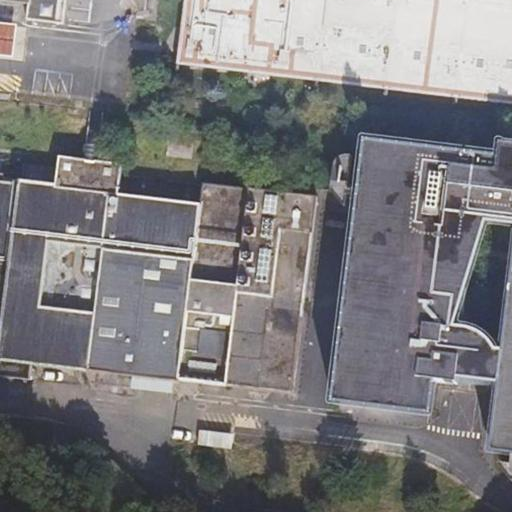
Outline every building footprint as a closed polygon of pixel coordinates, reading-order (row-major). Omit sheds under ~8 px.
[(0,0),(0,2),(26,5),(26,22),(63,26),(66,0),(0,0)] [(511,0),(188,0),(181,65),(511,103),(511,0)] [(16,26),(0,24),(0,56),(13,58),(16,26)] [(192,144),(167,141),(166,158),(192,160),(192,144)] [(511,235),(511,145),(499,144),(497,156),(364,141),(332,404),(431,416),(428,447),(505,456),(511,395),(511,360),(494,344),(468,340),(499,234),(511,235)] [(86,148),(86,161),(97,163),(97,148),(86,148)] [(97,163),(86,161),(0,150),(0,377),(29,381),(31,364),(293,396),(316,197),(122,174),(123,166),(97,163)] [(232,451),(233,435),(199,431),(199,447),(232,451)] [(233,433),(233,435),(232,451),(258,454),(260,436),(233,433)]
